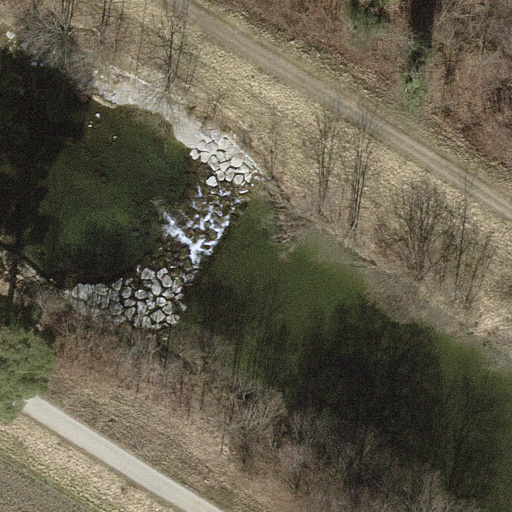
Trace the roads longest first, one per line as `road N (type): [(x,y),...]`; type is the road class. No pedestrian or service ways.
road 1 (track): [(511,207),(176,0)]
road 2 (track): [(174,511),(0,406)]
